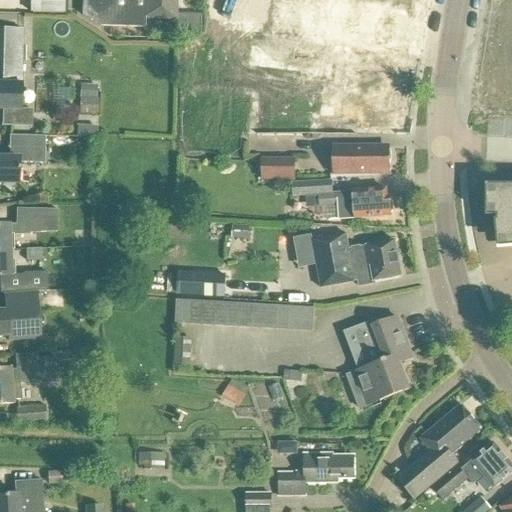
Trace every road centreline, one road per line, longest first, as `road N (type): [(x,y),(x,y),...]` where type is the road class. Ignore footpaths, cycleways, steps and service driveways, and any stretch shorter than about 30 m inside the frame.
road 1 (tertiary): [(491,359),(462,294),(446,222),(442,152),(457,0)]
road 2 (residential): [(362,511),(405,428),(491,359)]
